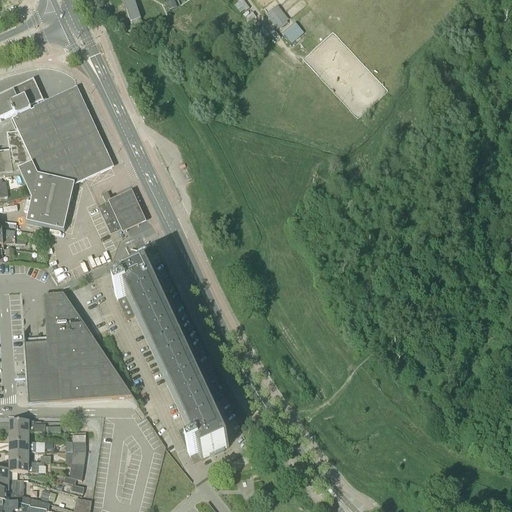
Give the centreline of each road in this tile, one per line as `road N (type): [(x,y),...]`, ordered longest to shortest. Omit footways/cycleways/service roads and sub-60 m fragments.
road 1 (tertiary): [(350,511),(240,364),(85,50)]
road 2 (track): [(300,432),(367,356),(511,281)]
